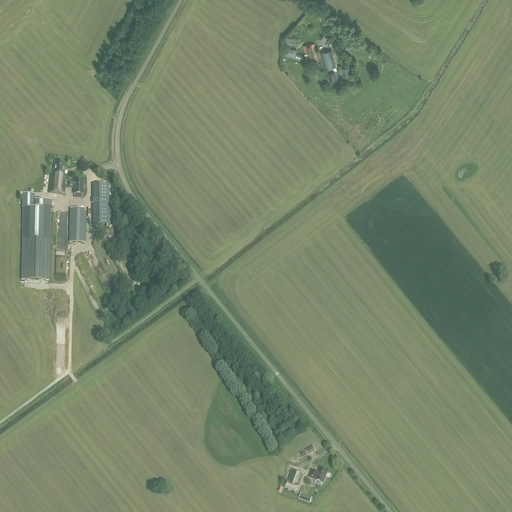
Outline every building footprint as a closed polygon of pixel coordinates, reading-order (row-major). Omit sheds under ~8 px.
[(315,61),(318,60),(315,44),(303,46),(307,63),(310,62),(310,65),(316,64),(315,61)] [(288,48),(285,56),(301,61),(303,56),(296,54),(297,51),(288,48)] [(328,69),(329,73),(328,73),(330,81),(337,80),(335,71),(334,71),(333,68),(336,67),(332,50),(321,53),(325,70),(328,69)] [(349,68),(342,70),(344,79),(351,77),(349,68)] [(51,173),(49,193),(65,195),(66,185),(66,181),(67,175),(64,175),(66,163),(55,162),(54,173),(51,173)] [(66,181),(66,185),(67,185),(67,188),(74,188),(74,194),(83,194),(83,181),(80,181),(80,180),(78,180),(77,181),(66,181)] [(93,225),(109,225),(109,204),(101,205),(101,185),(93,185),(93,225)] [(48,281),(49,240),(50,208),(50,200),(35,200),(35,194),(22,194),(22,208),(23,208),(22,280),(48,281)] [(85,243),(86,209),(70,209),(70,242),(85,243)] [(105,260),(111,256),(108,252),(102,255),(105,260)] [(58,258),(58,280),(67,280),(66,257),(58,258)] [(308,455),(315,450),(313,446),(305,451),(308,455)] [(323,483),(327,472),(320,469),(319,473),(312,470),(309,478),(316,480),(323,483)] [(299,486),(304,474),(292,470),(288,482),(287,481),(285,488),(297,492),(300,486),(299,486)] [(301,493),(299,498),(308,502),(310,503),(312,497),(301,493)]
